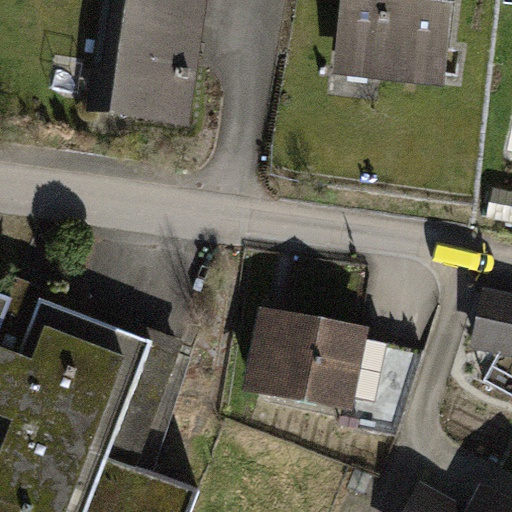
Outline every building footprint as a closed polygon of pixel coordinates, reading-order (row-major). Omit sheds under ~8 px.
[(109,0),(95,108),(183,120),(200,0),(109,0)] [(350,0),(344,62),(437,72),(444,0),(350,0)] [(0,511),(189,511),(197,493),(134,469),(179,353),(13,290),(8,301),(0,298),(0,511)] [(511,302),(488,297),(477,345),(511,352),(511,302)] [(422,351),(265,319),(251,384),(348,404),(349,401),(373,407),(369,429),(397,434),(422,351)] [(511,511),(511,507),(487,494),(477,511),(459,511),(421,491),(409,511),(511,511)]
